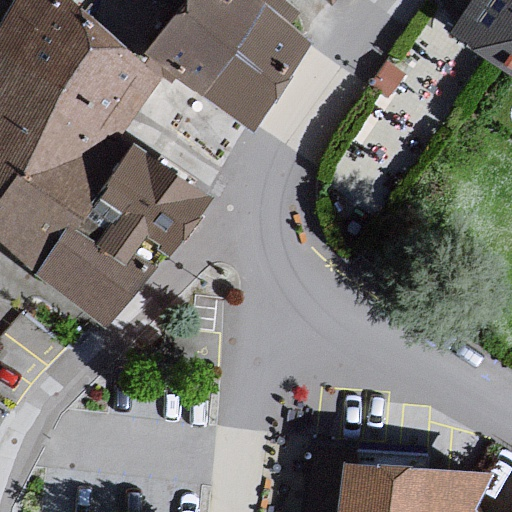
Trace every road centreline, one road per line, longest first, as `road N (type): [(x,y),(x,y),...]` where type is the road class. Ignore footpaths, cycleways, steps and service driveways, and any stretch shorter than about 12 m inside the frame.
road 1 (residential): [(0,481),(15,438),(283,168)]
road 2 (residential): [(268,285),(511,415)]
road 3 (residential): [(244,511),(268,285)]
road 4 (residential): [(283,168),(289,121),(381,0)]
